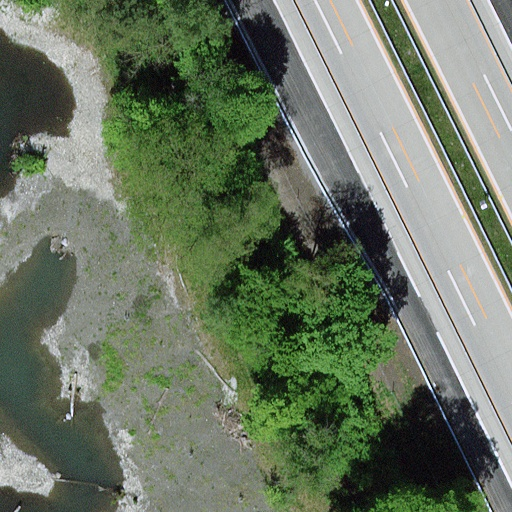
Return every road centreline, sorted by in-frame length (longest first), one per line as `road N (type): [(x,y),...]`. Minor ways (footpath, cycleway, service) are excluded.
road 1 (motorway): [(302,0),(511,424)]
road 2 (motorway): [(511,145),(439,0)]
